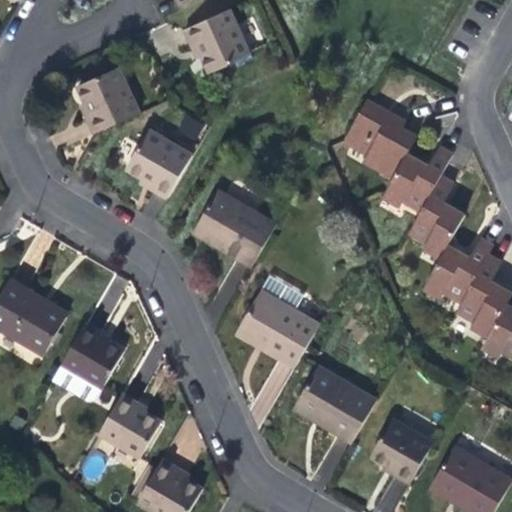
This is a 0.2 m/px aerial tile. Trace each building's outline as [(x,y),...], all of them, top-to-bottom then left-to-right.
[(185,28),(193,45),(197,43),(199,48),(202,55),(209,72),(252,52),(232,8),(185,28)] [(198,57),(202,55),(199,48),(197,43),(193,45),(198,57)] [(78,84),(86,100),(91,114),(87,115),(95,132),(139,112),(118,66),(78,84)] [(84,108),(87,115),(91,114),(86,100),(81,102),(84,108)] [(364,159),(395,176),(407,155),(417,138),(401,130),(406,122),(386,112),(367,101),(345,141),(367,153),(364,159)] [(128,167),(144,176),(156,183),(154,188),(169,196),(193,155),(149,130),(128,167)] [(404,199),(423,209),(440,179),(452,156),(448,154),(438,148),(428,167),(407,155),(395,176),(384,196),(400,205),(404,199)] [(144,183),(154,188),(156,183),(144,176),(141,181),(144,183)] [(423,246),(441,255),(447,246),(464,215),(447,205),(443,203),(452,185),(440,179),(423,209),(411,231),(426,240),(423,246)] [(228,243),(224,250),(252,266),(276,224),(218,190),(198,225),(228,243)] [(212,243),(224,250),(228,243),(198,225),(193,232),(212,243)] [(444,290),(463,301),(487,256),(492,247),(479,240),(468,258),(460,253),(447,246),(441,255),(424,286),(441,296),(444,290)] [(471,325),(489,336),(506,305),(511,294),(498,286),(492,283),(501,264),(487,256),(463,301),(458,310),(474,319),(471,325)] [(268,341),(264,348),(296,366),(319,326),(294,310),(304,294),(269,274),(240,325),(268,341)] [(36,302),(40,296),(10,279),(0,295),(0,328),(42,353),(62,318),(36,302)] [(52,303),(40,296),(36,302),(62,318),(66,311),(52,303)] [(511,354),(511,308),(506,305),(489,336),(484,345),(501,355),(504,350),(511,354)] [(122,350),(106,341),(97,336),(99,331),(85,323),(61,364),(64,365),(55,380),(87,399),(94,396),(99,386),(101,387),(122,350)] [(252,340),(264,348),(268,341),(240,325),(236,331),(252,340)] [(105,334),(99,331),(97,336),(106,341),(108,336),(105,334)] [(64,365),(61,364),(52,379),(55,380),(64,365)] [(325,418),(323,424),(353,442),(378,400),(319,366),(297,402),(325,418)] [(159,420),(143,411),(133,406),(136,402),(123,394),(100,434),(139,456),(159,420)] [(141,404),(136,402),(133,406),(143,411),(146,407),(141,404)] [(312,417),(323,424),(325,418),(297,402),(294,407),(312,417)] [(370,455),(387,464),(396,469),(394,473),(410,482),(433,443),(392,418),(370,455)] [(461,497),(458,504),(471,511),(492,511),(511,479),(454,446),(433,481),(461,497)] [(186,511),(201,487),(186,478),(172,471),(175,466),(162,459),(137,502),(154,511),(186,511)] [(384,468),(394,473),(396,469),(387,464),(384,468)] [(179,468),(175,466),(172,471),(186,478),(189,473),(179,468)] [(429,487),(458,504),(461,497),(433,481),(429,487)]
